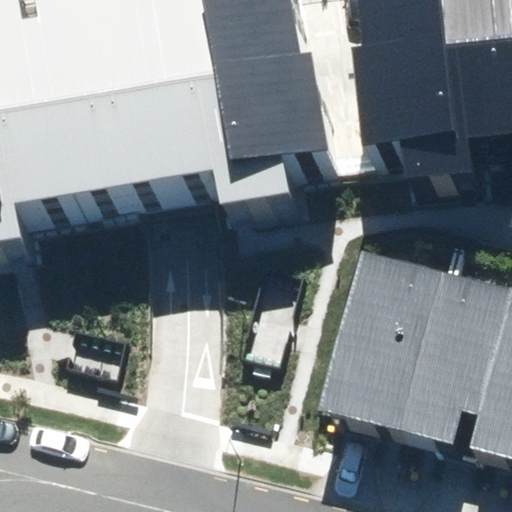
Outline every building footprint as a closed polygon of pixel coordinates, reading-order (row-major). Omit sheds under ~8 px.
[(0,231),(345,173),(329,77),(320,78),(306,0),(228,0),(224,1),(224,0),(154,0),(0,26),(0,231)] [(366,68),(377,172),(411,168),(415,204),(492,195),(489,169),(511,166),(511,0),(371,0),(379,66),(366,68)] [(374,263),(331,421),(410,440),(452,286),(374,263)] [(511,302),(452,286),(410,440),(468,456),(475,427),(497,433),(511,376),(511,302)] [(511,376),(497,433),(489,460),(511,466),(511,376)]
